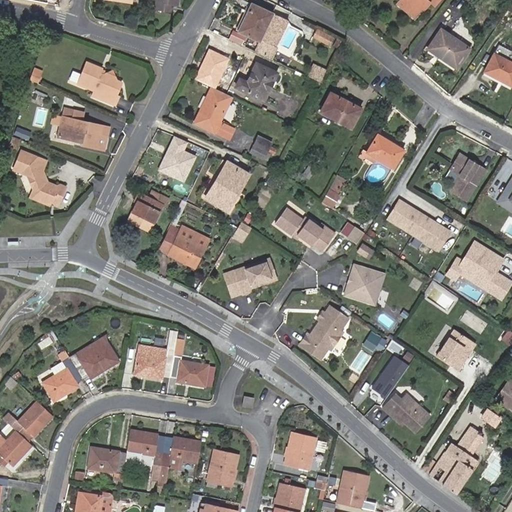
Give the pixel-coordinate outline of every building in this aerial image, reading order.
[(177,0),(156,0),(155,10),(172,12),(173,5),(177,5),(177,0)] [(400,0),(397,4),(414,18),(429,1),(427,0),(436,0),(437,1),(438,0),(400,0)] [(238,32),(251,4),(248,3),(236,31),(238,32)] [(238,32),(259,42),(260,39),(275,46),(287,21),(251,4),(238,32)] [(319,40),(323,32),(316,28),(312,36),(319,40)] [(469,49),(440,29),(426,49),(455,69),(469,49)] [(260,39),(259,42),(254,52),(269,59),(275,46),(260,39)] [(511,83),(511,52),(498,45),(483,72),(511,86),(511,83)] [(208,48),(194,79),(215,89),(229,58),(208,48)] [(93,89),(100,92),(97,97),(113,104),(116,96),(114,95),(118,87),(117,82),(116,81),(115,77),(106,73),(102,75),(99,74),(101,68),(86,62),(77,82),(93,89)] [(320,81),(326,68),(312,62),(307,75),(320,81)] [(277,73),(255,63),(246,82),(239,79),(235,88),(263,101),(277,73)] [(113,68),(106,73),(115,77),(113,68)] [(36,84),(30,82),(28,90),(34,92),(36,84)] [(232,97),(212,88),(195,123),(229,140),(234,129),(220,122),(232,97)] [(361,109),(330,93),(320,112),(351,129),(361,109)] [(62,113),(56,138),(74,141),(75,138),(82,140),(80,145),(103,151),(106,136),(99,134),(101,127),(80,122),(83,109),(70,106),(68,114),(62,113)] [(17,126),(13,134),(27,140),(31,132),(17,126)] [(366,152),(377,158),(392,167),(403,150),(377,134),(366,152)] [(183,183),(196,156),(184,151),(187,142),(173,136),(157,171),(183,183)] [(259,136),(254,145),(266,151),(271,142),(259,136)] [(12,138),(9,146),(15,148),(17,140),(12,138)] [(254,145),(250,153),(263,159),(266,151),(254,145)] [(47,206),(49,203),(49,200),(58,203),(64,187),(57,184),(55,187),(45,183),(42,171),(46,161),(20,151),(13,170),(30,176),(32,189),(28,199),(47,206)] [(374,164),(377,158),(366,152),(363,157),(374,164)] [(450,191),(466,201),(485,170),(459,154),(449,169),(459,176),(450,191)] [(249,174),(227,162),(205,198),(227,211),(249,174)] [(316,170),(309,164),(301,174),(308,180),(316,170)] [(337,175),(325,196),(336,202),(340,195),(338,194),(345,180),(337,175)] [(511,177),(498,200),(511,209),(511,177)] [(138,201),(128,221),(149,231),(162,205),(165,206),(168,199),(152,192),(149,199),(138,194),(135,199),(138,201)] [(325,196),(321,204),(331,211),(336,202),(325,196)] [(449,232),(398,201),(387,219),(438,250),(449,232)] [(302,221),(285,209),(274,224),(292,236),(293,235),(311,248),(312,246),(322,253),(335,237),(324,229),(322,232),(304,219),(302,221)] [(355,242),(362,231),(347,221),(340,232),(355,242)] [(244,239),(251,228),(241,222),(234,233),(244,239)] [(172,226),(161,249),(167,253),(167,255),(194,268),(204,246),(193,241),(195,237),(172,226)] [(244,239),(234,233),(232,237),(241,243),(244,239)] [(373,251),(362,244),(357,251),(368,258),(373,251)] [(494,271),(500,262),(472,245),(462,261),(456,258),(453,263),(461,268),(485,282),(481,288),(499,299),(510,282),(497,275),(496,277),(491,274),(493,270),(494,271)] [(276,279),(269,258),(234,270),(242,293),(242,294),(251,291),(250,288),(259,285),(259,283),(261,282),(263,283),(276,279)] [(453,280),(461,268),(453,263),(446,275),(453,280)] [(341,296),(372,306),(382,275),(352,265),(349,273),(353,274),(349,288),(344,287),(341,296)] [(242,293),(234,270),(224,273),(231,296),(242,293)] [(344,287),(349,288),(353,274),(349,273),(344,287)] [(379,290),(377,304),(385,306),(388,291),(379,290)] [(319,359),(326,349),(330,343),(333,345),(337,339),(334,337),(338,331),(346,319),(328,306),(323,314),(324,315),(321,321),(318,322),(307,337),(303,334),(296,344),(319,359)] [(323,314),(319,311),(314,319),(318,322),(321,321),(324,315),(323,314)] [(57,339),(51,329),(43,336),(46,341),(40,346),(45,354),(55,347),(52,343),(57,339)] [(471,342),(454,331),(436,358),(453,369),(471,342)] [(106,336),(76,354),(80,360),(109,343),(106,336)] [(379,341),(370,336),(363,346),(372,351),(379,341)] [(173,354),(181,356),(185,339),(177,337),(173,354)] [(80,360),(76,354),(69,358),(82,380),(88,376),(90,380),(120,362),(109,343),(80,360)] [(139,347),(138,354),(166,358),(166,355),(167,352),(139,347)] [(370,387),(385,397),(408,363),(394,353),(370,387)] [(76,384),(82,380),(66,354),(60,358),(62,363),(52,369),(56,375),(42,383),(54,402),(78,387),(76,384)] [(174,356),(166,355),(166,358),(138,354),(134,375),(162,379),(162,375),(170,377),(174,356)] [(174,356),(170,377),(177,378),(177,382),(205,386),(208,366),(180,361),(181,357),(174,356)] [(511,380),(507,378),(493,405),(511,415),(511,380)] [(455,394),(450,390),(446,396),(451,399),(455,394)] [(425,416),(390,391),(376,411),(384,416),(387,412),(398,420),(414,431),(425,416)] [(254,398),(244,396),(242,405),(252,407),(254,398)] [(18,421),(4,408),(0,412),(0,415),(16,430),(19,433),(24,427),(34,436),(54,415),(38,401),(18,421)] [(387,412),(384,416),(395,424),(398,420),(387,412)] [(24,427),(19,433),(28,442),(34,436),(24,427)] [(158,480),(163,452),(155,451),(158,434),(130,429),(126,451),(154,455),(150,479),(158,480)] [(442,456),(428,475),(454,493),(477,461),(471,457),(484,439),(478,435),(481,432),(478,431),(476,434),(469,429),(456,446),(451,443),(445,452),(448,454),(445,458),(442,456)] [(19,433),(16,430),(11,437),(0,447),(0,454),(1,455),(0,455),(0,463),(4,467),(9,462),(12,466),(32,445),(28,442),(19,433)] [(0,438),(0,447),(11,437),(6,432),(0,438)] [(309,451),(312,437),(292,433),(285,463),(309,469),(313,452),(309,451)] [(197,462),(201,441),(173,436),(171,453),(163,452),(158,480),(158,484),(164,485),(165,485),(169,466),(182,469),(184,460),(197,462)] [(115,479),(121,481),(126,452),(91,447),(88,468),(116,473),(115,479)] [(215,464),(211,464),(207,481),(208,481),(207,484),(217,486),(217,483),(231,486),(238,455),(218,450),(215,464)] [(337,502),(361,508),(368,475),(348,470),(344,485),(341,484),(337,502)] [(300,488),(280,484),(273,511),(298,511),(301,502),(297,502),(300,488)] [(73,511),(78,511),(82,491),(77,490),(73,511)] [(102,505),(103,495),(82,491),(78,511),(109,511),(111,507),(102,505)] [(103,495),(102,505),(111,507),(112,496),(112,495),(111,494),(109,493),(106,493),(105,493),(103,495)] [(334,511),(336,504),(322,501),(320,510),(330,511),(334,511)]
